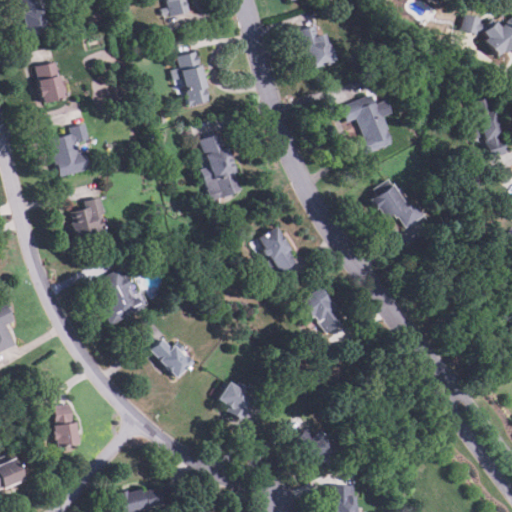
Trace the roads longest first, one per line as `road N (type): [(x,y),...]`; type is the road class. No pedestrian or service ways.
road 1 (residential): [(511,475),(306,193),(270,108),(242,0)]
road 2 (residential): [(0,135),(37,274),(79,352),(120,404),(173,447),(270,499)]
road 3 (residential): [(136,417),(52,511)]
